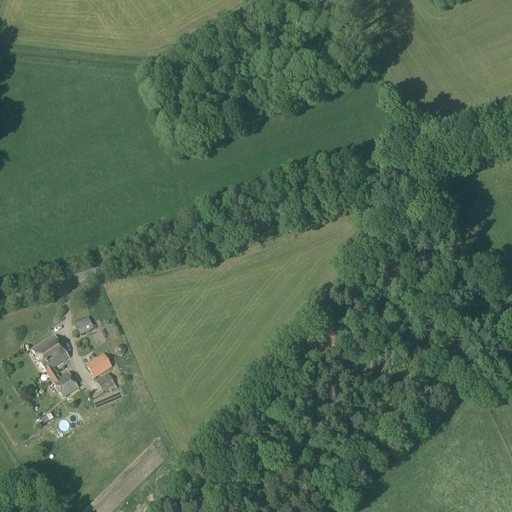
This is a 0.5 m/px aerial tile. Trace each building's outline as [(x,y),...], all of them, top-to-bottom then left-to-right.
[(79,336),(92,330),(87,318),(74,325),(79,336)] [(59,379),(52,369),(69,359),(54,336),(31,351),(62,399),(77,389),(67,374),(59,379)] [(119,357),(120,357),(121,357),(121,356),(122,356),(123,356),(123,355),(124,354),(124,353),(124,352),(125,352),(125,351),(125,350),(124,350),(124,349),(124,348),(123,348),(123,347),(122,347),(122,346),(121,346),(120,346),(119,346),(118,346),(117,346),(116,346),(116,347),(115,347),(115,348),(114,348),(114,349),(114,350),(114,351),(114,352),(114,353),(114,354),(115,354),(115,355),(116,355),(116,356),(117,356),(118,357),(119,357)] [(94,380),(111,369),(102,355),(85,366),(94,380)] [(34,361),(11,373),(18,387),(41,374),(34,361)] [(107,395),(119,388),(114,381),(103,388),(107,395)] [(43,426),(49,422),(45,417),(40,421),(43,426)]
